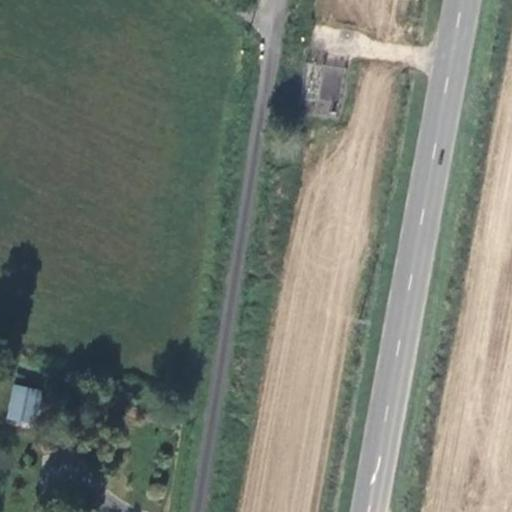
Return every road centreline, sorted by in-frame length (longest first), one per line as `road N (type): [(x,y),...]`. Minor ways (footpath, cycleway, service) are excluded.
road 1 (secondary): [(459,0),(367,511)]
road 2 (unclassified): [(273,23),(195,511)]
